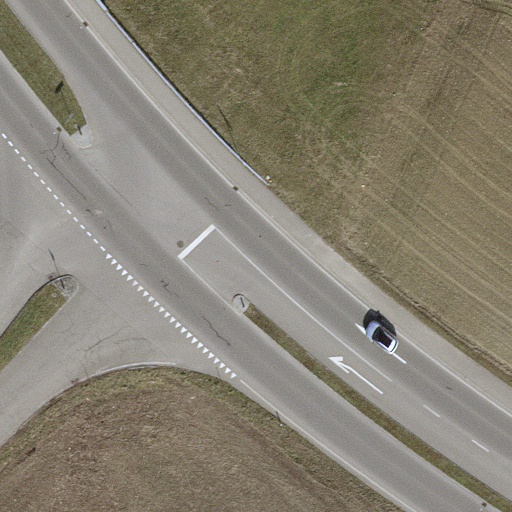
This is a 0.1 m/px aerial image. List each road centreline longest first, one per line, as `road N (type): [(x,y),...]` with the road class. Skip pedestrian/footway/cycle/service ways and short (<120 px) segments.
road 1 (primary): [(511,464),(346,340),(172,175)]
road 2 (primary): [(122,230),(324,415),(453,511)]
road 3 (primary): [(172,175),(33,0)]
road 4 (primary): [(0,94),(122,230)]
road 5 (tertiary): [(0,358),(122,230)]
